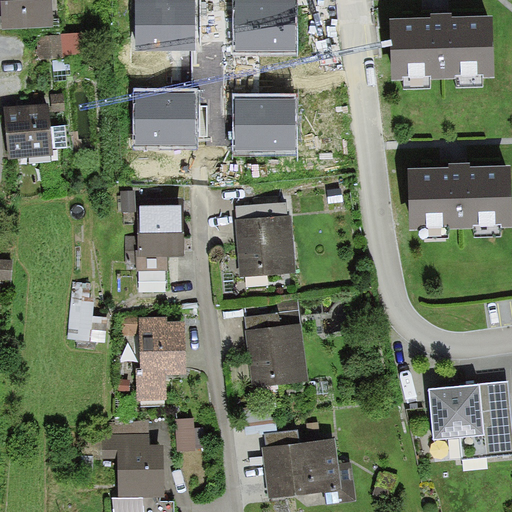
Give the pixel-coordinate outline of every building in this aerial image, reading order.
[(1,0),(2,29),(52,27),(51,0),(1,0)] [(195,0),(136,1),(136,50),(195,50),(195,0)] [(295,0),(249,0),(236,0),(236,52),(296,52),(295,0)] [(491,13),(389,17),(391,80),(493,76),(491,13)] [(79,33),(36,35),(37,59),(80,57),(79,33)] [(195,93),(135,93),(135,143),(195,143),(195,93)] [(64,94),(51,95),(52,111),(65,111),(64,94)] [(294,99),(234,98),(234,151),(294,151),(294,99)] [(48,103),(4,107),(9,160),(53,156),(48,103)] [(511,199),(511,164),(411,167),(412,228),(511,224),(511,199)] [(184,256),(184,201),(138,201),(137,235),(125,235),(125,263),(137,263),(137,270),(167,270),(167,256),(184,256)] [(237,219),(235,220),(239,278),(296,274),(292,214),(288,215),(287,202),(236,206),(237,219)] [(0,280),(12,281),(13,260),(0,259),(0,280)] [(70,334),(107,338),(109,313),(94,311),(96,292),(74,290),(70,334)] [(246,331),(253,387),(309,380),(299,300),(278,303),(279,312),(246,317),(247,330),(246,331)] [(122,334),(139,334),(138,318),(138,315),(122,315),(122,334)] [(135,369),(137,403),(168,402),(166,376),(186,375),(183,322),(167,323),(166,317),(138,318),(139,334),(141,368),(135,369)] [(511,443),(507,382),(430,389),(434,440),(459,438),(461,458),(511,454),(511,443)] [(194,418),(176,419),(178,450),(196,449),(195,447),(203,446),(203,428),(194,429),(194,418)] [(118,459),(119,497),(165,497),(165,444),(150,444),(150,423),(103,424),(104,459),(118,459)] [(325,492),(326,504),(355,500),(350,461),(339,463),(336,439),(300,444),(298,431),(267,435),(269,449),(264,449),(270,499),(325,492)]
